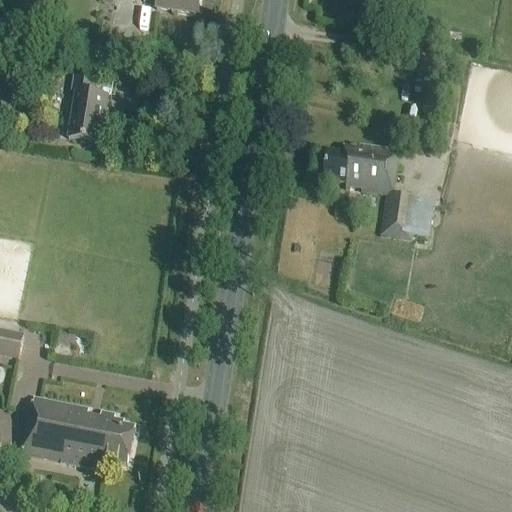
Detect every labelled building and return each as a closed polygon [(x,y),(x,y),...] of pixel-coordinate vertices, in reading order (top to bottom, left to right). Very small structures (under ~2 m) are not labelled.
[(198,18),(200,0),(157,0),(156,12),(198,18)] [(25,23),(21,41),(39,45),(42,26),(25,23)] [(94,98),(97,83),(75,79),(72,95),(76,95),(69,142),(98,147),(103,116),(105,116),(108,100),(94,98)] [(0,117),(14,120),(18,94),(0,91),(0,117)] [(328,153),(323,186),(346,189),(345,194),(348,194),(349,191),(361,193),(361,196),(386,200),(380,240),(410,245),(416,202),(392,199),(399,155),(358,149),(358,152),(344,150),(343,156),(328,153)] [(397,263),(399,249),(364,246),(363,260),(397,263)] [(0,333),(0,359),(19,364),(24,338),(0,333)] [(129,470),(136,433),(124,430),(125,426),(114,424),(115,418),(34,403),(23,460),(106,475),(108,466),(129,470)] [(43,492),(45,482),(31,480),(29,490),(43,492)]
